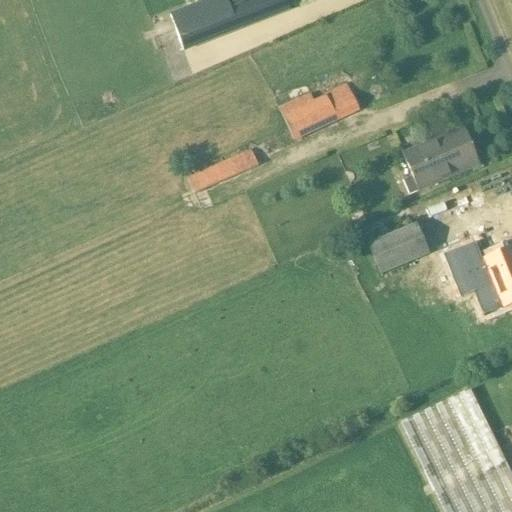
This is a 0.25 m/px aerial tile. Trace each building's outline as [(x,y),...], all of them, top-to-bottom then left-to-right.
[(254,0),(231,10),(226,0),(209,0),(170,16),(183,52),(290,10),(286,0),(254,0)] [(341,0),(296,0),(304,16),(341,0)] [(359,112),(346,84),(324,94),(325,96),(313,101),(310,94),(279,109),(295,142),(359,112)] [(479,166),(463,128),(402,154),(412,178),(403,182),(409,195),(479,166)] [(187,178),(194,195),(257,167),(250,151),(187,178)] [(429,255),(416,224),(366,245),(380,276),(429,255)] [(511,302),(511,249),(484,260),(487,266),(463,276),(470,293),(494,284),(503,307),(511,302)] [(511,511),(511,476),(470,390),(400,424),(442,511),(511,511)]
